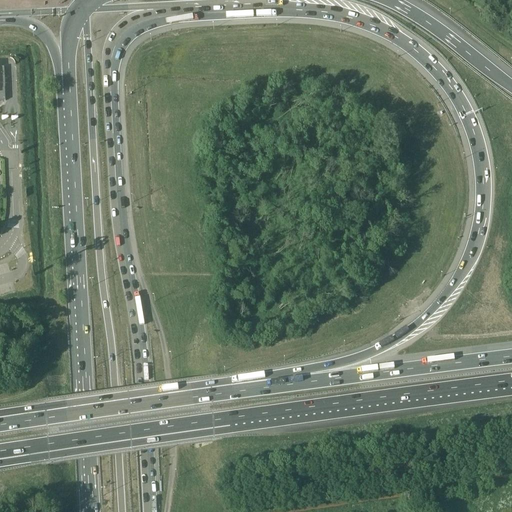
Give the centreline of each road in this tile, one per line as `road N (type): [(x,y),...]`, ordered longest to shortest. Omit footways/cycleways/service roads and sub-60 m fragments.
road 1 (motorway): [(146,19),(324,11),(395,36),(451,86),(473,131),(483,182),(479,231),(447,294),(393,343),(367,354),(0,414)]
road 2 (motorway): [(511,356),(0,425)]
road 3 (motorway): [(151,511),(110,85),(115,44),(146,19)]
road 4 (secondary): [(122,511),(84,9)]
road 5 (trunk): [(68,63),(92,511)]
road 6 (track): [(166,511),(172,445),(161,333),(121,236)]
road 7 (motorway): [(230,418),(511,382)]
road 8 (motorway): [(0,463),(213,433),(230,418)]
road 9 (motorway): [(0,451),(230,418)]
road 10 (motorway): [(511,84),(386,0)]
